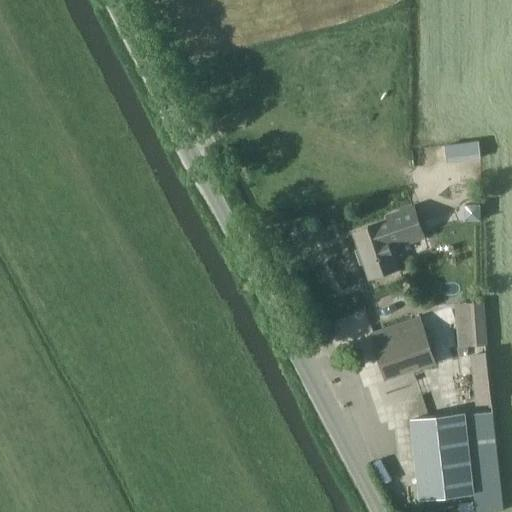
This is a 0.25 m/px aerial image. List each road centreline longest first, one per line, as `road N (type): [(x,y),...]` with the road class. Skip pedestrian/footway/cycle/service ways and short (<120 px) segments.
road 1 (unclassified): [(377,511),(109,0)]
road 2 (track): [(91,511),(0,335)]
